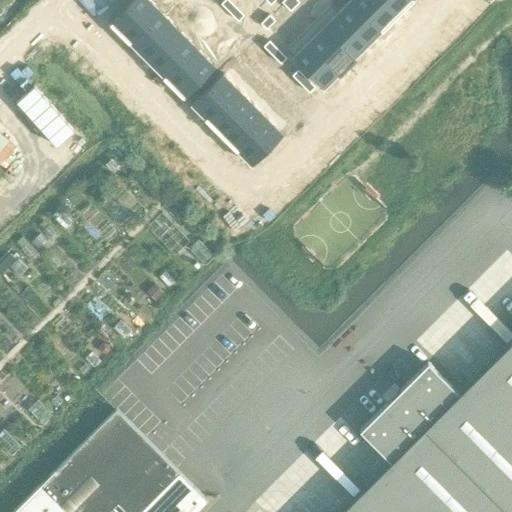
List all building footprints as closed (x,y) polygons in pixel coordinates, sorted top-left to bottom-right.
[(150,0),(132,0),(110,22),(129,41),(160,10),(150,0)] [(229,0),(224,0),(221,3),(230,12),(235,6),(229,0)] [(354,0),(348,0),(337,11),(368,42),(382,28),(354,0)] [(383,0),(354,0),(382,28),(397,14),(383,0)] [(383,0),(397,14),(410,0),(383,0)] [(235,6),(230,12),(238,20),(244,15),(235,6)] [(160,10),(129,41),(147,59),(178,28),(160,10)] [(337,11),(322,26),(353,57),(368,42),(337,11)] [(269,14),(260,23),(266,28),(274,20),(269,14)] [(322,26),(308,40),(339,71),(353,57),(322,26)] [(178,28),(147,59),(164,76),(195,46),(178,28)] [(269,40),(263,46),(272,54),(278,49),(269,40)] [(308,40),(293,55),(324,86),(339,71),(308,40)] [(195,46),(164,76),(183,95),(214,64),(195,46)] [(278,49),(272,54),(280,63),(286,57),(278,49)] [(298,69),(292,75),(301,83),(306,78),(298,69)] [(223,73),(191,104),(207,119),(238,88),(223,73)] [(306,78),(301,83),(309,92),(315,86),(306,78)] [(238,88),(207,119),(221,134),(252,103),(238,88)] [(252,103),(221,134),(235,148),(267,117),(252,103)] [(267,117),(235,148),(251,163),(282,133),(267,117)] [(511,511),(511,338),(460,390),(430,359),(358,430),(388,461),(337,511),(511,511)] [(195,511),(208,499),(206,498),(116,408),(11,511),(195,511)]
